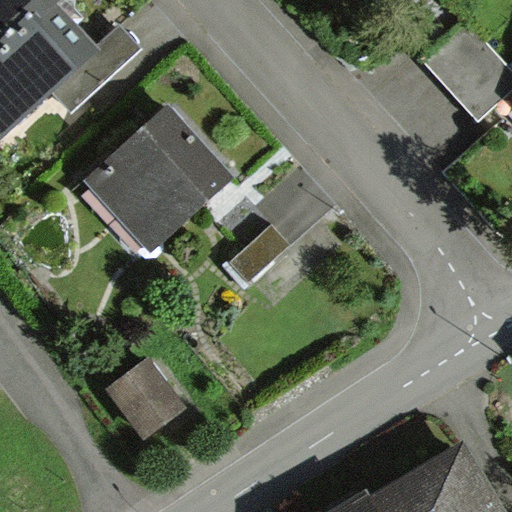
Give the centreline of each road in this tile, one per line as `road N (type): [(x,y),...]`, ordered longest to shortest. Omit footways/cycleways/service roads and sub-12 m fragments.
road 1 (residential): [(480,335),(432,245),(211,0)]
road 2 (residential): [(480,335),(198,511)]
